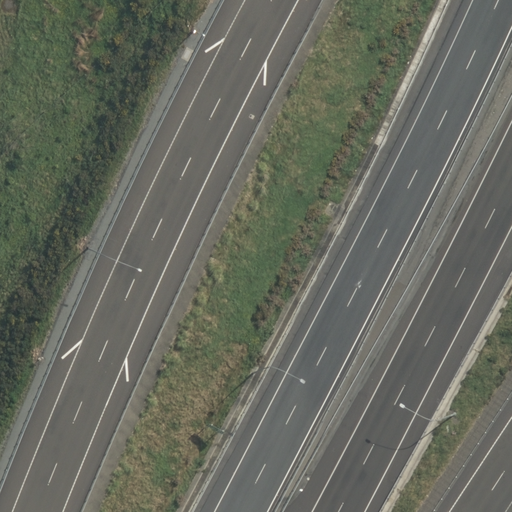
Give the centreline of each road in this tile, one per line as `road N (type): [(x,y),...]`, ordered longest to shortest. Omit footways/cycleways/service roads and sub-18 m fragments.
road 1 (motorway): [(234,511),(487,0)]
road 2 (motorway): [(32,511),(152,230),(268,0)]
road 3 (motorway): [(511,166),(332,511)]
